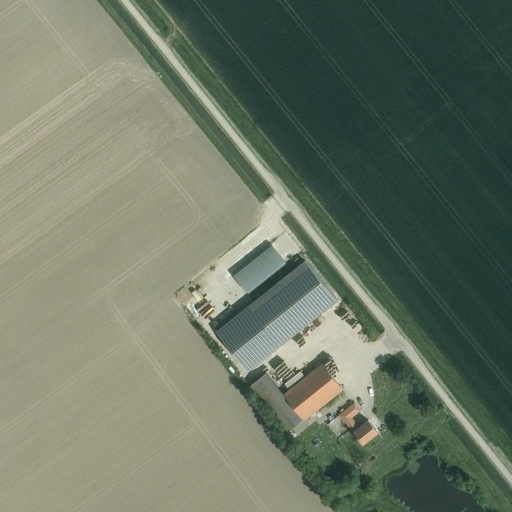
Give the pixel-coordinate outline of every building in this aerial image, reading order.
[(270,243),(232,273),(248,293),(286,263),(270,243)] [(305,261),(216,332),(247,371),(337,300),(305,261)] [(304,420),(343,388),(322,363),(283,394),(285,396),(303,419),(304,420)] [(285,396),(284,396),(265,372),(250,385),(268,408),(288,432),(303,419),(297,412),(285,396)] [(358,427),(350,417),(360,409),(354,402),(339,415),(363,444),(378,432),(368,419),(358,427)]
